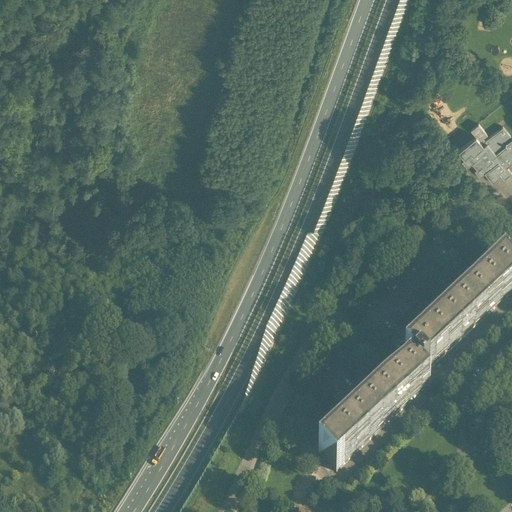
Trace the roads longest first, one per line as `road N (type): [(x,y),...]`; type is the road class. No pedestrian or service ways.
road 1 (trunk): [(365,0),(256,285),(129,511)]
road 2 (trunk): [(163,511),(273,308),(392,0)]
road 3 (residential): [(223,511),(304,347),(398,230),(443,207),(511,218)]
